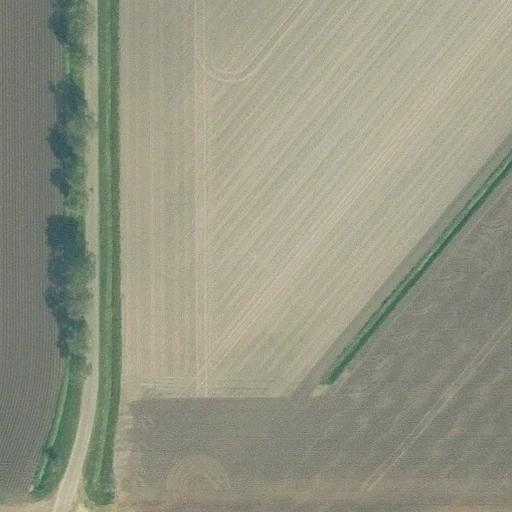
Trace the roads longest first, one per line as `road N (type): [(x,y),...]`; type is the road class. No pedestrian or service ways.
road 1 (unclassified): [(58,511),(76,457),(91,343),(90,0)]
road 2 (track): [(511,511),(59,510)]
